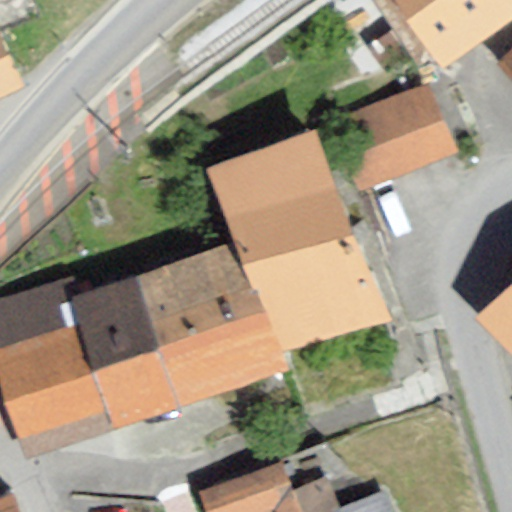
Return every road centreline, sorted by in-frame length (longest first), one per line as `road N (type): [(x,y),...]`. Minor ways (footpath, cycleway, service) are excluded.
road 1 (residential): [(511,190),(489,203),(472,229),(463,293),(511,477)]
road 2 (secondary): [(0,173),(94,65),(167,0)]
road 3 (unclassified): [(191,511),(178,477),(73,511)]
